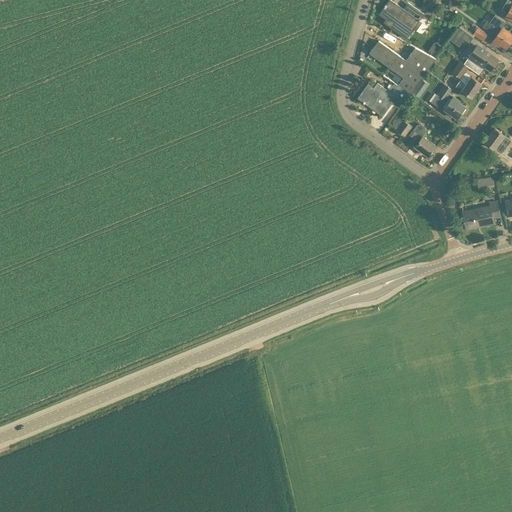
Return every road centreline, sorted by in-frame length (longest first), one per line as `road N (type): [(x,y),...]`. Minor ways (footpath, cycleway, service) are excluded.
road 1 (tertiary): [(0,439),(341,298)]
road 2 (residential): [(432,183),(345,110),(341,92),(364,0)]
road 3 (residential): [(432,183),(511,74)]
